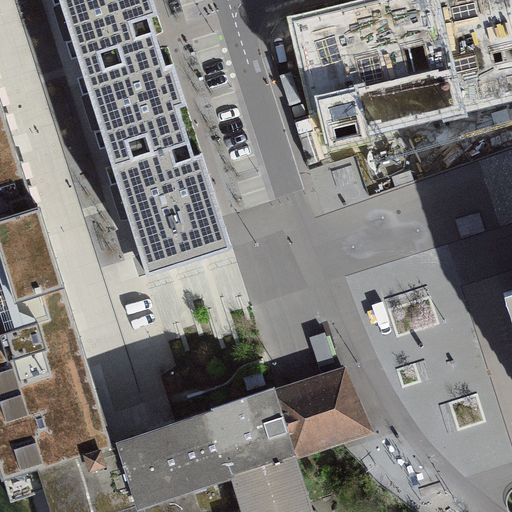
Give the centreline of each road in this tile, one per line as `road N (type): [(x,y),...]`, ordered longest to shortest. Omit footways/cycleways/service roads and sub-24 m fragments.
road 1 (residential): [(140,405),(16,0)]
road 2 (residential): [(226,0),(276,167)]
